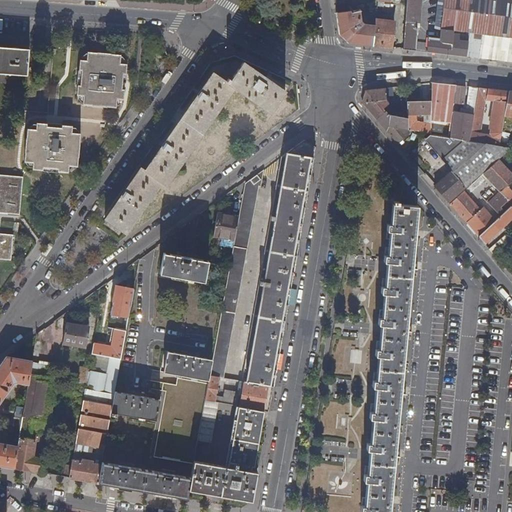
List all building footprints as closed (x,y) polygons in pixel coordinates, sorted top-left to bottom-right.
[(406,0),(403,49),(416,50),(419,0),(406,0)] [(511,0),(445,0),(442,28),(454,29),(474,32),(485,33),(500,35),(511,36),(511,0)] [(360,9),(337,12),(340,34),(348,42),(373,45),(375,25),(365,24),(361,20),(360,9)] [(375,25),(373,45),(392,47),(395,21),(375,19),(375,25)] [(429,37),(428,52),(467,56),(468,41),(459,40),(459,34),(453,34),(454,29),(442,28),(441,38),(429,37)] [(484,38),(481,58),(511,60),(511,36),(500,35),(485,33),(484,38)] [(0,71),(0,74),(27,76),(29,50),(0,47),(0,49),(19,51),(18,67),(15,67),(14,73),(0,71)] [(0,71),(14,73),(15,67),(18,67),(19,51),(0,49),(0,71)] [(79,84),(78,95),(85,95),(84,104),(117,106),(118,98),(121,98),(124,63),(120,63),(120,54),(88,52),(87,60),(80,59),(80,70),(82,70),(81,85),(79,84)] [(126,190),(105,220),(126,234),(162,183),(166,186),(235,88),(271,113),(286,92),(244,62),(232,80),(230,78),(227,82),(214,73),(162,148),(146,171),(142,168),(132,182),(126,190)] [(463,104),(465,86),(456,85),(454,103),(463,104)] [(393,87),(386,88),(387,100),(388,102),(395,101),(393,87)] [(406,129),(408,130),(408,118),(390,115),(384,109),(390,103),(388,102),(387,100),(386,88),(366,90),(363,102),(387,130),(389,126),(406,129)] [(474,115),(470,141),(478,142),(500,147),(504,123),(509,91),(479,88),(474,115)] [(418,103),(407,103),(408,114),(408,118),(408,130),(431,134),(431,129),(431,114),(432,103),(425,103),(425,99),(418,99),(418,103)] [(448,122),(451,123),(452,115),(453,106),(436,103),(433,120),(448,122)] [(470,141),(474,115),(453,112),(452,115),(451,123),(451,124),(451,125),(451,128),(450,131),(450,132),(450,137),(461,139),(470,141)] [(29,129),(27,162),(35,163),(34,169),(45,170),(45,167),(60,168),(60,171),(69,172),(70,165),(79,166),(81,133),(73,132),(73,129),(38,126),(38,130),(29,129)] [(387,130),(399,144),(410,134),(406,129),(389,126),(387,130)] [(431,129),(431,134),(450,137),(450,132),(450,131),(431,129)] [(445,162),(478,142),(470,141),(461,139),(450,137),(431,134),(425,139),(445,162)] [(244,382),(273,387),(309,182),(316,146),(304,141),(282,157),(242,381),(244,382)] [(491,168),(499,160),(511,149),(500,147),(478,142),(445,162),(453,171),(467,187),(490,166),(491,168)] [(511,173),(499,160),(491,168),(484,174),(501,192),(491,201),(489,203),(499,214),(508,206),(506,203),(511,197),(511,191),(508,186),(511,182),(511,173)] [(0,213),(22,215),(24,177),(0,175),(0,167),(0,213)] [(235,240),(213,360),(210,376),(219,377),(223,378),(259,187),(261,187),(264,170),(245,184),(239,217),(235,240)] [(449,202),(467,187),(453,171),(435,186),(449,202)] [(451,204),(479,236),(496,220),(484,207),(480,211),(464,192),(451,204)] [(363,506),(362,511),(365,511),(390,511),(418,206),(398,204),(398,202),(394,201),(394,204),(393,204),(391,224),(388,224),(388,230),(390,230),(388,256),(386,256),(385,261),(388,262),(385,287),(383,287),(382,293),(385,293),(383,318),(380,318),(379,324),(382,324),(380,349),(377,349),(376,355),(379,355),(377,381),(374,381),(374,386),(376,387),(374,412),(371,412),(371,417),(374,418),(371,443),(368,443),(368,449),(371,449),(369,474),(366,474),(365,480),(368,480),(366,506),(363,506)] [(511,205),(496,220),(479,236),(485,244),(511,219),(511,205)] [(239,217),(217,213),(213,236),(235,240),(239,217)] [(0,260),(10,261),(13,235),(0,234),(0,260)] [(511,234),(501,244),(503,247),(511,239),(511,234)] [(495,255),(511,274),(511,239),(503,247),(495,255)] [(490,250),(495,255),(503,247),(501,244),(499,242),(490,250)] [(205,282),(209,262),(192,258),(193,255),(180,253),(180,256),(164,253),(160,274),(205,282)] [(121,304),(131,306),(134,290),(117,286),(112,310),(119,312),(121,304)] [(116,330),(126,332),(129,319),(111,316),(109,328),(116,330)] [(67,323),(63,344),(86,347),(88,338),(84,337),(86,326),(67,323)] [(111,358),(121,360),(126,332),(116,330),(111,358)] [(164,373),(178,375),(188,377),(210,381),(210,376),(213,360),(197,357),(197,354),(184,351),(184,354),(168,352),(164,373)] [(0,465),(14,468),(18,446),(0,442),(0,402),(14,383),(17,382),(28,384),(30,374),(32,361),(7,356),(0,366),(0,465)] [(115,395),(115,392),(121,360),(111,358),(107,375),(91,372),(88,390),(115,395)] [(30,374),(57,379),(60,364),(32,360),(32,361),(30,374)] [(81,367),(79,383),(86,384),(89,371),(89,368),(81,367)] [(14,468),(42,473),(44,459),(33,457),(35,440),(29,439),(30,431),(48,434),(57,379),(30,374),(28,384),(22,418),(21,428),(18,446),(14,468)] [(154,457),(194,464),(194,460),(198,440),(206,401),(210,381),(188,377),(178,375),(176,385),(163,382),(162,391),(166,392),(154,457)] [(210,376),(210,381),(206,401),(214,402),(219,377),(210,376)] [(264,411),(269,411),(273,387),(244,382),(240,406),(262,410),(264,411)] [(85,389),(84,399),(113,404),(115,395),(88,390),(85,389)] [(113,404),(111,413),(112,413),(112,415),(117,416),(117,414),(156,421),(160,400),(144,397),(145,394),(132,391),(131,395),(115,392),(115,395),(113,404)] [(93,446),(104,448),(111,413),(113,404),(84,399),(74,454),(91,457),(93,446)] [(206,401),(198,440),(211,442),(218,403),(214,402),(206,401)] [(189,488),(251,499),(255,471),(251,471),(252,466),(262,410),(240,406),(236,406),(226,466),(194,460),(194,464),(191,478),(189,488)] [(255,466),(264,411),(262,410),(252,466),(255,466)] [(13,426),(21,428),(22,418),(14,417),(13,426)] [(70,478),(98,483),(101,466),(92,464),(93,462),(82,460),(82,462),(73,461),(70,478)] [(101,466),(98,483),(166,495),(187,499),(189,490),(189,488),(191,478),(175,475),(175,472),(162,470),(162,473),(130,467),(131,464),(118,462),(118,465),(102,462),(101,466)] [(189,488),(189,490),(250,501),(251,499),(189,488)]
